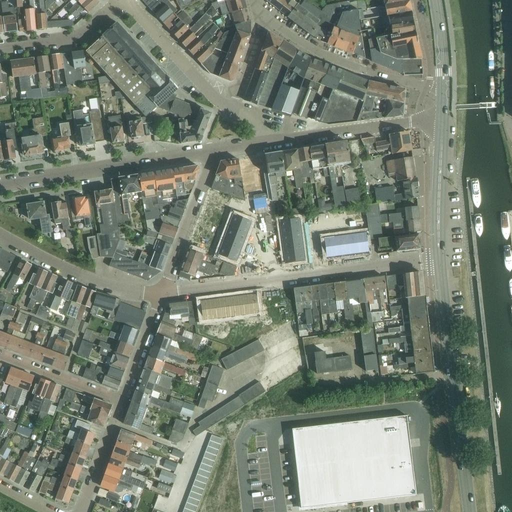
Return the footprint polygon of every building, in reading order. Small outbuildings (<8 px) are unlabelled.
[(37,30),(36,15),(34,0),(28,0),(30,10),(24,10),(25,19),(18,20),(20,32),(37,30)] [(41,9),(42,15),(36,15),(37,30),(47,29),(47,23),(45,0),(39,0),(40,9),(41,9)] [(68,10),(71,14),(86,0),(76,0),(78,1),(68,10)] [(88,13),(99,3),(95,0),(86,0),(71,14),(76,19),(80,15),(79,13),(84,9),(88,13)] [(140,0),(154,15),(163,24),(174,14),(177,11),(166,0),(140,0)] [(230,14),(246,8),(243,0),(232,0),(218,5),(216,6),(217,9),(220,8),(222,16),(230,14)] [(263,0),(277,10),(284,0),(263,0)] [(284,0),(277,10),(289,19),(297,5),(289,0),(284,0)] [(318,28),(312,37),(320,42),(327,45),(365,60),(360,32),(373,30),(371,20),(364,21),(358,22),(358,14),(358,10),(356,11),(355,2),(365,0),(364,0),(349,0),(350,2),(325,7),(322,13),(316,19),(320,22),(316,27),(318,28)] [(384,5),(381,6),(382,9),(385,8),(387,17),(411,13),(409,1),(384,5)] [(7,2),(1,2),(5,30),(8,30),(9,33),(17,32),(14,15),(9,16),(7,2)] [(298,5),(289,19),(312,37),(318,28),(316,27),(320,22),(316,19),(298,5)] [(51,6),(46,10),(51,17),(56,13),(51,6)] [(246,8),(230,14),(234,27),(235,27),(250,21),(246,8)] [(176,16),(189,30),(194,25),(181,11),(176,16)] [(383,27),(390,26),(413,22),(411,13),(387,17),(381,18),(383,27)] [(163,24),(178,40),(189,30),(176,16),(174,14),(163,24)] [(189,30),(178,40),(185,49),(196,39),(193,35),(209,19),(205,15),(194,25),(189,30)] [(47,29),(57,28),(64,21),(59,21),(55,16),(47,23),(47,29)] [(150,112),(157,107),(168,96),(177,88),(116,21),(100,36),(100,37),(85,51),(91,58),(95,62),(144,116),(145,117),(150,112)] [(220,40),(220,41),(231,45),(227,56),(226,57),(240,62),(250,36),(250,21),(235,27),(235,28),(224,34),(223,35),(220,40)] [(390,26),(392,36),(415,32),(413,22),(390,26)] [(185,49),(193,57),(204,47),(218,30),(214,26),(208,33),(207,33),(200,42),(196,39),(185,49)] [(250,84),(244,101),(257,106),(260,97),(268,74),(262,72),(265,64),(269,66),(273,60),(274,60),(284,42),(268,32),(268,33),(250,84)] [(368,41),(370,51),(377,50),(378,55),(395,62),(402,60),(402,61),(421,60),(422,60),(415,32),(392,36),(374,40),(368,41)] [(193,57),(201,65),(211,55),(216,47),(218,44),(215,42),(207,50),(204,47),(193,57)] [(274,60),(287,68),(296,50),(284,42),(274,60)] [(292,59),(287,68),(288,69),(304,77),(311,59),(296,50),(292,59)] [(401,74),(402,61),(402,60),(395,62),(378,55),(377,50),(370,51),(372,63),(401,74)] [(72,52),(62,53),(64,68),(66,84),(76,83),(83,82),(81,67),(85,67),(83,51),(72,52)] [(64,68),(62,53),(50,55),(55,97),(68,95),(67,87),(59,88),(59,83),(58,83),(56,69),(64,68)] [(211,55),(201,65),(210,75),(229,83),(232,82),(240,62),(226,57),(227,56),(221,54),(218,59),(211,55)] [(36,57),(40,87),(42,96),(47,95),(46,87),(44,72),(50,71),(48,55),(36,57)] [(28,59),(22,60),(26,91),(31,90),(29,75),(36,74),(34,59),(33,59),(33,58),(28,58),(28,59)] [(321,86),(328,66),(311,59),(304,80),(321,86)] [(12,61),(11,62),(12,77),(19,76),(21,92),(26,91),(22,60),(16,61),(16,60),(11,60),(12,61)] [(271,110),(271,109),(280,89),(281,87),(288,69),(287,68),(274,60),(268,74),(260,97),(257,106),(271,110)] [(402,61),(401,74),(403,75),(412,75),(412,78),(421,79),(421,76),(422,76),(422,68),(421,68),(421,60),(402,61)] [(328,66),(321,86),(334,91),(341,71),(328,66)] [(329,102),(320,124),(328,126),(350,123),(352,114),(344,111),(348,97),(352,76),(341,71),(334,91),(333,93),(329,102)] [(368,82),(352,76),(348,97),(344,111),(352,114),(350,123),(359,122),(365,97),(368,82)] [(406,91),(368,82),(365,97),(359,122),(403,117),(406,91)] [(293,115),(306,120),(315,100),(318,92),(302,86),(299,94),(292,114),(293,115)] [(271,110),(291,116),(292,114),(299,94),(281,87),(280,89),(271,109),(271,110)] [(168,96),(157,107),(179,115),(181,144),(196,142),(196,143),(201,142),(202,137),(202,136),(211,113),(168,96)] [(89,99),(90,111),(91,112),(89,112),(89,115),(82,116),(81,110),(72,111),(75,125),(77,124),(80,146),(86,145),(87,147),(92,146),(93,144),(94,144),(94,142),(103,140),(97,97),(89,99)] [(315,100),(307,118),(320,124),(329,102),(316,97),(315,100)] [(144,116),(128,119),(131,138),(133,138),(133,140),(137,139),(137,136),(139,136),(139,134),(143,134),(141,125),(151,123),(150,112),(145,117),(144,116)] [(119,115),(107,117),(108,123),(112,143),(123,141),(120,121),(119,115)] [(33,121),(33,126),(35,136),(21,138),(24,156),(43,153),(40,137),(46,136),(44,119),(33,121)] [(0,140),(0,142),(0,143),(3,160),(15,158),(13,148),(16,148),(14,136),(17,136),(15,123),(5,125),(7,136),(0,136),(0,140)] [(69,147),(68,137),(70,136),(69,124),(59,125),(61,137),(51,138),(53,152),(54,151),(56,153),(59,153),(59,150),(64,149),(64,148),(69,147)] [(144,126),(146,136),(152,135),(151,125),(144,126)] [(392,150),(393,155),(412,152),(412,151),(410,136),(409,132),(386,136),(387,142),(376,144),(375,138),(361,140),(366,151),(377,149),(377,153),(392,150)] [(330,177),(332,186),(335,209),(348,208),(346,197),(345,190),(340,163),(350,162),(347,142),(325,146),(330,176),(330,177)] [(310,148),(313,170),(324,169),(325,177),(330,176),(325,146),(310,148)] [(297,150),(303,184),(306,184),(305,179),(310,178),(311,184),(315,184),(313,170),(310,148),(297,150)] [(282,153),(285,172),(285,173),(295,171),(298,189),(304,188),(303,184),(297,150),(282,153)] [(265,155),(273,202),(278,201),(276,190),(279,190),(276,174),(285,172),(282,153),(265,155)] [(397,182),(403,181),(417,179),(413,158),(386,162),(389,178),(396,176),(397,182)] [(222,162),(212,189),(245,202),(238,159),(222,162)] [(198,166),(184,168),(185,182),(183,183),(185,190),(193,189),(200,169),(198,166)] [(184,168),(173,170),(178,202),(189,200),(191,194),(185,195),(182,195),(182,191),(185,190),(183,183),(185,182),(184,168)] [(173,170),(139,175),(148,219),(159,216),(159,202),(176,200),(173,170)] [(139,175),(119,178),(125,215),(128,215),(128,219),(129,219),(131,218),(128,199),(130,199),(130,194),(142,192),(139,175)] [(111,180),(113,190),(118,223),(129,221),(129,219),(128,219),(128,215),(125,215),(119,178),(111,180)] [(417,179),(403,181),(405,196),(402,197),(402,195),(395,196),(394,188),(375,191),(377,204),(379,204),(395,202),(406,201),(420,198),(417,179)] [(358,188),(345,190),(346,197),(348,208),(361,206),(358,188)] [(97,234),(101,257),(112,258),(114,254),(115,253),(120,240),(118,228),(118,223),(113,190),(95,193),(97,210),(102,209),(104,225),(100,225),(101,234),(97,234)] [(84,219),(86,227),(92,226),(88,199),(87,199),(86,198),(82,199),(80,197),(77,198),(76,200),(75,200),(76,209),(72,210),(73,218),(77,217),(78,220),(84,219)] [(180,222),(189,200),(178,202),(175,209),(172,207),(168,217),(180,222)] [(64,231),(66,230),(67,239),(75,237),(74,229),(71,230),(66,202),(62,203),(59,201),(54,202),(52,204),(55,220),(56,224),(63,223),(64,231)] [(41,218),(44,233),(53,232),(50,216),(46,217),(44,203),(28,205),(30,220),(41,218)] [(379,204),(377,204),(365,206),(370,240),(383,239),(382,230),(381,224),(380,216),(379,204)] [(404,214),(380,216),(381,224),(389,223),(398,222),(399,223),(406,222),(420,220),(418,207),(405,209),(406,215),(404,216),(404,214)] [(233,215),(228,229),(246,236),(251,222),(233,215)] [(156,220),(147,221),(148,230),(149,230),(174,239),(178,228),(180,222),(168,217),(166,216),(161,217),(162,219),(163,223),(161,229),(154,226),(156,220)] [(299,219),(279,221),(281,236),(301,233),(299,219)] [(407,228),(394,230),(394,236),(419,233),(421,233),(420,220),(406,222),(407,228)] [(228,229),(223,242),(241,249),(246,236),(228,229)] [(174,239),(149,230),(146,237),(171,246),(174,239)] [(301,233),(281,236),(283,249),(303,247),(301,233)] [(366,233),(351,235),(354,254),(368,252),(366,233)] [(100,257),(101,257),(97,234),(97,236),(87,237),(88,248),(92,260),(100,257)] [(351,235),(338,236),(340,256),(354,254),(351,235)] [(419,235),(395,237),(397,252),(416,250),(421,250),(419,235)] [(152,252),(155,253),(167,257),(171,246),(146,237),(144,236),(142,241),(147,243),(155,246),(152,252)] [(338,236),(323,238),(326,258),(340,256),(338,236)] [(126,242),(125,241),(120,240),(115,253),(126,257),(127,253),(123,251),(126,242)] [(223,242),(218,255),(236,262),(241,249),(223,242)] [(303,247),(283,249),(285,264),(305,261),(303,247)] [(185,261),(213,271),(228,277),(251,274),(251,273),(218,260),(215,266),(207,263),(209,257),(189,250),(185,261)] [(2,251),(0,255),(0,268),(6,272),(14,257),(2,251)] [(141,254),(138,263),(161,272),(162,271),(167,257),(155,253),(153,258),(141,254)] [(109,266),(148,281),(161,272),(138,263),(114,254),(112,258),(109,266)] [(24,280),(31,266),(21,261),(7,287),(12,290),(14,286),(15,286),(19,278),(24,280)] [(213,271),(185,261),(179,276),(190,280),(191,276),(196,277),(198,272),(210,276),(213,271)] [(36,301),(48,274),(38,269),(35,276),(34,275),(30,284),(34,286),(29,298),(31,299),(29,304),(34,306),(36,301)] [(405,288),(425,286),(424,275),(420,272),(393,276),(387,277),(389,291),(394,290),(394,286),(405,285),(405,288)] [(57,278),(48,274),(36,301),(42,304),(47,291),(52,294),(56,285),(54,284),(57,278)] [(385,277),(374,279),(378,304),(381,304),(384,304),(383,300),(387,300),(386,290),(385,277)] [(367,303),(370,303),(370,305),(378,304),(374,279),(364,280),(367,303)] [(69,291),(72,284),(63,280),(50,309),(57,312),(63,299),(68,301),(72,292),(69,291)] [(372,327),(371,320),(370,313),(370,305),(370,303),(367,303),(364,280),(345,283),(351,327),(354,326),(351,300),(359,299),(360,304),(363,304),(364,307),(365,307),(368,328),(372,327)] [(347,334),(352,333),(351,327),(345,283),(333,284),(336,310),(345,309),(346,319),(345,319),(347,334)] [(336,310),(333,284),(325,285),(327,301),(329,315),(337,313),(336,310)] [(318,286),(320,301),(321,308),(322,315),(329,315),(327,301),(325,285),(318,286)] [(66,327),(71,329),(86,290),(77,286),(66,316),(70,317),(66,327)] [(318,286),(310,287),(313,302),(313,310),(314,318),(318,317),(317,308),(321,308),(320,301),(318,286)] [(400,299),(409,298),(426,296),(425,286),(405,288),(406,293),(399,294),(400,299)] [(306,313),(307,325),(307,326),(313,326),(311,310),(313,310),(313,302),(310,287),(303,288),(306,313)] [(297,315),(306,313),(303,288),(294,289),(297,315)] [(86,290),(71,329),(77,331),(81,322),(80,322),(86,307),(90,308),(95,293),(86,290)] [(98,293),(90,314),(94,316),(97,307),(106,310),(105,313),(109,314),(107,320),(113,322),(114,320),(120,302),(121,300),(115,298),(98,293)] [(256,294),(242,296),(244,316),(259,314),(256,294)] [(242,296),(228,298),(230,317),(244,316),(242,296)] [(401,310),(427,308),(426,296),(409,298),(409,304),(403,305),(404,306),(390,307),(390,312),(391,311),(396,311),(397,311),(401,310)] [(214,300),(217,319),(230,317),(228,298),(214,300)] [(214,300),(200,302),(202,321),(217,319),(214,300)] [(114,320),(120,323),(127,305),(120,302),(114,320)] [(196,325),(193,302),(170,305),(171,310),(172,316),(180,314),(180,318),(188,317),(189,326),(196,325)] [(1,314),(7,316),(11,306),(5,304),(1,314)] [(120,323),(126,325),(133,308),(127,305),(120,323)] [(11,306),(7,316),(13,319),(16,309),(11,306)] [(36,316),(41,318),(45,309),(39,307),(36,316)] [(126,325),(133,328),(139,310),(133,308),(126,325)] [(411,321),(429,318),(427,308),(401,310),(402,321),(411,320),(411,321)] [(45,309),(41,318),(47,320),(50,311),(45,309)] [(139,310),(133,328),(139,330),(146,313),(139,310)] [(370,313),(371,320),(372,320),(372,322),(380,321),(380,317),(383,317),(382,312),(370,313)] [(389,334),(411,331),(430,329),(429,318),(411,321),(411,326),(401,327),(401,328),(389,329),(389,334)] [(86,329),(85,329),(86,328),(87,324),(81,321),(81,322),(78,331),(81,332),(83,333),(85,334),(86,329)] [(162,322),(157,335),(172,341),(198,351),(204,337),(195,334),(192,340),(175,334),(177,328),(168,324),(162,322)] [(8,329),(13,331),(16,325),(10,323),(7,329),(8,329)] [(221,360),(227,371),(297,335),(291,323),(221,360)] [(16,325),(13,331),(20,333),(22,327),(16,325)] [(307,326),(307,325),(299,326),(300,337),(309,336),(307,326)] [(112,339),(118,341),(133,347),(139,332),(124,326),(120,336),(110,332),(108,337),(112,339)] [(0,332),(0,346),(7,349),(11,337),(13,331),(8,329),(6,335),(0,332)] [(86,329),(85,334),(83,338),(89,340),(92,331),(86,329)] [(431,340),(430,329),(411,331),(412,336),(401,337),(401,338),(388,340),(388,339),(382,340),(382,345),(400,343),(431,340)] [(373,330),(366,330),(361,331),(366,372),(378,370),(373,330)] [(11,337),(7,349),(18,354),(23,341),(25,335),(20,333),(13,331),(11,337)] [(75,335),(66,331),(62,338),(72,342),(75,335)] [(30,358),(41,362),(46,350),(41,348),(45,336),(39,334),(37,340),(34,345),(30,358)] [(111,343),(112,339),(108,337),(101,335),(100,339),(111,343)] [(157,335),(153,346),(187,359),(196,362),(198,357),(170,347),(172,341),(157,335)] [(54,346),(60,348),(62,342),(56,340),(54,346)] [(83,340),(80,346),(77,354),(88,358),(93,344),(83,340)] [(431,340),(404,343),(405,354),(413,353),(432,351),(431,340)] [(18,354),(30,358),(34,345),(23,341),(18,354)] [(101,347),(129,358),(133,347),(118,341),(116,348),(100,342),(98,346),(101,347)] [(58,354),(53,367),(64,371),(69,358),(63,356),(68,344),(62,342),(60,348),(58,354)] [(153,346),(149,357),(164,362),(166,357),(185,364),(187,359),(153,346)] [(101,347),(98,354),(112,359),(109,366),(111,366),(124,371),(129,358),(101,347)] [(41,362),(53,367),(58,354),(46,350),(41,362)] [(400,365),(433,361),(432,351),(413,353),(413,357),(398,359),(399,365),(399,366),(400,365)] [(194,432),(197,437),(308,365),(305,353),(239,396),(240,397),(199,423),(202,427),(194,432)] [(335,373),(352,370),(350,357),(326,360),(325,353),(316,354),(317,361),(316,362),(317,374),(335,372),(335,373)] [(377,356),(378,364),(386,363),(384,355),(377,356)] [(149,357),(144,368),(161,375),(163,368),(185,376),(187,371),(164,362),(149,357)] [(399,366),(399,365),(386,367),(386,363),(378,364),(380,375),(387,374),(387,371),(401,369),(415,368),(415,375),(434,373),(433,361),(400,365),(399,366)] [(77,363),(73,371),(81,375),(85,366),(77,363)] [(92,365),(90,370),(121,381),(124,371),(111,366),(109,371),(92,365)] [(213,366),(207,383),(219,388),(225,370),(213,366)] [(3,403),(10,406),(22,373),(11,368),(5,383),(10,385),(3,403)] [(86,368),(82,378),(115,390),(118,389),(121,381),(90,370),(86,368)] [(144,368),(140,379),(156,385),(167,389),(169,383),(171,384),(171,383),(173,379),(172,379),(161,375),(144,368)] [(22,373),(10,406),(16,408),(23,390),(28,392),(34,377),(22,373)] [(37,396),(32,408),(40,412),(51,383),(40,379),(38,386),(36,385),(32,394),(37,396)] [(140,379),(136,391),(159,399),(161,392),(172,396),(173,392),(156,385),(140,379)] [(51,383),(40,412),(47,414),(52,401),(57,403),(60,394),(58,394),(61,387),(51,383)] [(207,383),(204,391),(216,395),(219,388),(207,383)] [(76,393),(66,389),(62,400),(70,403),(72,404),(76,393)] [(136,391),(132,402),(133,402),(148,408),(150,403),(157,405),(181,414),(183,408),(169,403),(164,401),(159,399),(136,391)] [(204,391),(201,399),(208,401),(213,404),(216,395),(204,391)] [(90,409),(108,416),(111,409),(109,406),(83,395),(81,401),(87,403),(86,404),(92,406),(90,409)] [(171,397),(169,403),(183,408),(193,412),(195,406),(171,397)] [(208,401),(201,399),(198,407),(205,410),(208,401)] [(148,408),(133,402),(125,425),(151,434),(153,429),(142,425),(148,408)] [(82,406),(80,413),(89,416),(87,422),(104,428),(108,416),(90,409),(82,406)] [(40,412),(38,418),(45,421),(47,414),(40,412)] [(349,423),(291,430),(295,462),(298,486),(300,503),(301,509),(347,503),(378,500),(416,495),(413,472),(410,448),(406,416),(349,423)] [(176,444),(183,440),(189,424),(176,419),(168,441),(176,444)] [(77,441),(90,446),(94,435),(89,432),(91,426),(77,421),(74,428),(81,430),(79,436),(69,432),(67,438),(73,440),(77,441)] [(20,425),(17,431),(28,436),(30,430),(20,425)] [(123,430),(118,442),(132,447),(134,440),(149,446),(151,441),(123,430)] [(211,436),(209,441),(220,445),(223,440),(217,437),(211,436)] [(0,461),(7,448),(11,440),(7,438),(6,441),(0,451),(0,461)] [(73,453),(86,458),(90,446),(77,441),(73,453)] [(118,442),(114,453),(140,463),(142,458),(129,453),(132,447),(118,442)] [(210,443),(208,448),(219,452),(221,447),(210,443)] [(0,461),(0,474),(4,477),(11,464),(5,461),(10,450),(7,448),(0,461)] [(208,448),(206,454),(217,458),(219,452),(208,448)] [(30,451),(14,482),(24,487),(31,474),(37,461),(32,458),(34,453),(30,451)] [(4,477),(14,482),(29,454),(25,452),(17,467),(11,464),(4,477)] [(65,463),(68,464),(81,469),(86,458),(73,453),(71,458),(61,455),(59,461),(65,463)] [(114,453),(110,464),(123,469),(125,464),(138,469),(140,463),(114,453)] [(206,454),(203,459),(215,464),(217,458),(206,454)] [(37,461),(31,474),(24,487),(35,493),(48,466),(50,463),(43,459),(41,463),(37,461)] [(52,459),(50,465),(56,468),(59,462),(52,459)] [(203,459),(201,465),(213,469),(215,464),(203,459)] [(177,464),(165,460),(162,468),(174,472),(177,464)] [(68,464),(64,476),(77,481),(81,469),(68,464)] [(110,464),(106,476),(138,488),(139,484),(120,477),(123,469),(110,464)] [(201,465),(199,471),(211,475),(213,469),(201,465)] [(161,470),(158,480),(170,484),(174,475),(161,470)] [(199,471),(197,476),(208,481),(211,475),(199,471)] [(52,478),(51,483),(50,484),(73,492),(77,481),(64,476),(62,482),(52,478)] [(138,488),(106,476),(101,487),(114,492),(117,485),(136,492),(138,488)] [(197,476),(195,482),(206,486),(208,481),(197,476)] [(40,492),(46,495),(48,489),(58,493),(56,499),(69,504),(73,492),(50,484),(51,483),(44,481),(40,492)] [(195,482),(193,488),(204,492),(206,486),(195,482)] [(193,488),(191,493),(202,497),(204,492),(193,488)] [(106,499),(118,503),(120,497),(108,493),(106,499)] [(191,493),(189,499),(200,503),(202,497),(191,493)] [(99,504),(109,508),(111,503),(101,499),(99,504)] [(189,499),(187,504),(198,509),(200,503),(189,499)]
